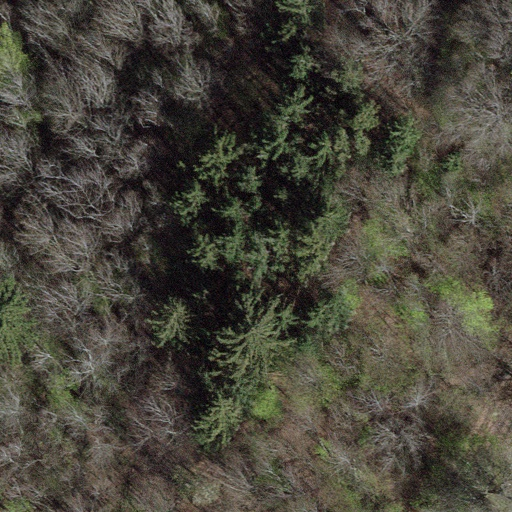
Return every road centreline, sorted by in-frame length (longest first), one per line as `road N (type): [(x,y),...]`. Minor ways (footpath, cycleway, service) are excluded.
road 1 (track): [(511,351),(351,428),(267,444),(207,478),(188,511)]
road 2 (track): [(511,376),(461,448),(449,511)]
